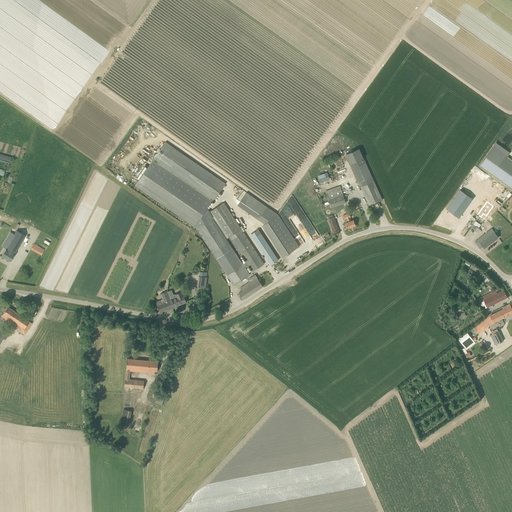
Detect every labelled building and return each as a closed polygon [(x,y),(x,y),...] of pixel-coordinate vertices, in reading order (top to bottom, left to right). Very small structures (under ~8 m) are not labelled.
[(165,142),(153,160),(212,200),(213,201),(225,183),(165,142)] [(511,159),(507,156),(510,153),(508,151),(496,142),(479,166),(511,189),(511,159)] [(359,148),(345,154),(351,168),(365,162),(359,148)] [(0,161),(9,164),(11,158),(0,154),(0,161)] [(144,173),(141,178),(135,186),(194,226),(212,200),(153,160),(144,173)] [(327,173),(318,176),(321,183),(330,180),(327,173)] [(382,199),(372,176),(359,182),(369,205),(382,199)] [(341,190),(327,195),(331,208),(346,203),(341,190)] [(460,190),(447,209),(459,217),(472,199),(460,190)] [(277,215),(246,192),(237,206),(262,224),(277,215)] [(264,264),(224,202),(209,212),(227,239),(230,237),(246,261),(242,264),(212,218),(196,228),(222,268),(220,270),(223,274),(225,272),(234,285),(250,275),(245,268),(249,266),(252,271),(264,264)] [(485,221),(495,209),(490,204),(479,215),(481,217),(479,219),(481,221),(483,219),(485,221)] [(351,221),(349,218),(351,217),(349,214),(343,216),(344,220),(346,223),(348,228),(356,225),(354,220),(351,221)] [(283,259),(298,248),(277,215),(262,224),(262,225),(283,259)] [(334,233),(339,231),(334,217),(328,219),(334,233)] [(484,249),(498,238),(492,229),(488,232),(487,233),(479,239),(475,242),(477,245),(478,244),(481,248),(483,247),(484,249)] [(6,248),(1,256),(10,261),(25,235),(17,230),(14,234),(10,232),(8,236),(12,238),(7,247),(7,248),(6,248)] [(258,231),(252,235),(271,265),(278,260),(258,231)] [(41,255),(44,250),(37,246),(34,244),(31,250),(41,255)] [(207,277),(207,272),(200,271),(199,276),(197,287),(206,288),(207,277)] [(243,300),(263,286),(257,278),(253,280),(251,277),(248,279),(250,283),(250,282),(240,289),(242,292),(239,294),(243,300)] [(497,293),(495,290),(482,297),(483,299),(487,307),(507,297),(504,290),(497,293)] [(160,312),(173,307),(169,300),(171,300),(168,291),(161,294),(163,300),(156,302),(160,312)] [(175,295),(176,297),(171,300),(169,300),(173,307),(186,302),(183,295),(182,292),(175,295)] [(502,318),(511,313),(511,309),(509,304),(503,307),(504,309),(499,311),(502,318)] [(3,320),(24,334),(32,323),(7,306),(0,317),(0,321),(2,323),(3,320)] [(479,334),(492,323),(502,318),(499,311),(491,315),(474,328),(479,334)] [(0,329),(0,343),(3,338),(5,340),(10,332),(1,327),(0,329)] [(464,347),(473,340),(467,332),(458,339),(464,347)] [(495,345),(503,341),(499,332),(493,335),(491,336),(495,345)] [(157,371),(158,361),(127,358),(124,391),(129,391),(129,388),(143,389),(144,380),(130,379),(130,370),(148,372),(148,374),(155,374),(155,371),(157,371)] [(122,409),(119,424),(127,425),(130,410),(122,409)]
